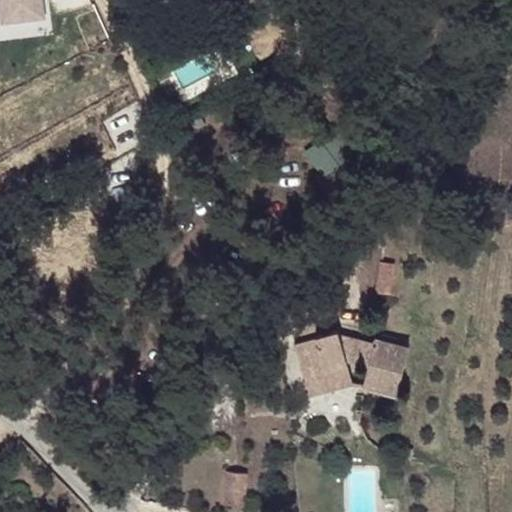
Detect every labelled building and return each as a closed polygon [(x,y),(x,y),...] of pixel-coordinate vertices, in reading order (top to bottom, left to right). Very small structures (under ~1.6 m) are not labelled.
[(41,0),(2,0),(6,17),(44,11),(41,0)] [(422,159),(410,151),(401,146),(394,153),(397,157),(400,161),(399,164),(414,174),(422,159)] [(408,224),(410,207),(392,203),(389,221),(408,224)] [(389,294),(394,263),(380,261),(375,291),(389,294)] [(319,335),(315,322),(292,329),(295,341),(319,335)] [(340,334),(339,330),(319,335),(295,341),(304,373),(324,367),(327,375),(349,368),(347,359),(369,365),(364,385),(398,394),(409,347),(375,338),(374,342),(373,348),(342,341),(340,334)] [(374,342),(340,334),(342,341),(373,348),(374,342)] [(349,368),(327,375),(324,367),(304,373),(310,395),(353,382),(349,368)] [(411,463),(414,448),(405,446),(403,461),(411,463)] [(227,471),(225,504),(245,504),(247,472),(227,471)]
